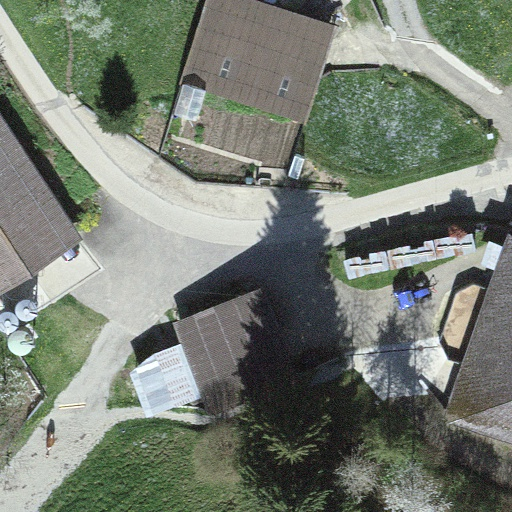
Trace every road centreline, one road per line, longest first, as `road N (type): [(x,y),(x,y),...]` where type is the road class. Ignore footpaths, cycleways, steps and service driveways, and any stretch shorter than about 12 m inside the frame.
road 1 (unclassified): [(511,172),(278,221),(220,216),(168,198),(92,146),(47,100),(0,24)]
road 2 (track): [(278,221),(260,283),(371,408),(511,494)]
road 3 (track): [(168,198),(93,391),(0,506)]
road 4 (track): [(511,139),(404,63),(385,0)]
